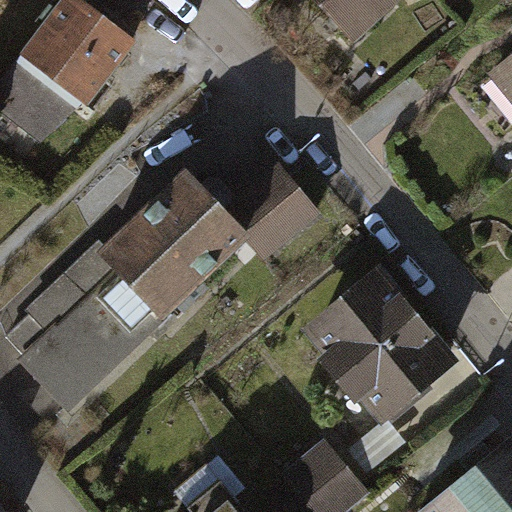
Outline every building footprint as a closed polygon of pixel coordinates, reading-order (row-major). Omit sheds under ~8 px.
[(0,106),(38,134),(77,102),(87,95),(135,39),(86,0),(60,0),(17,55),(21,57),(0,83),(0,106)] [(314,0),(350,37),(389,0),(314,0)] [(511,50),(498,62),(511,78),(511,50)] [(265,254),(317,210),(276,162),(224,211),(245,233),(265,254)] [(187,171),(101,252),(160,314),(245,233),(224,211),(187,171)] [(67,401),(160,314),(101,252),(98,249),(5,337),(67,401)] [(443,357),(378,278),(315,329),(380,408),(443,357)] [(511,511),(511,444),(507,438),(419,510),(420,511),(511,511)] [(326,441),(285,472),(315,511),(337,511),(365,491),(326,441)] [(175,492),(192,511),(244,511),(233,500),(248,487),(220,454),(175,492)]
